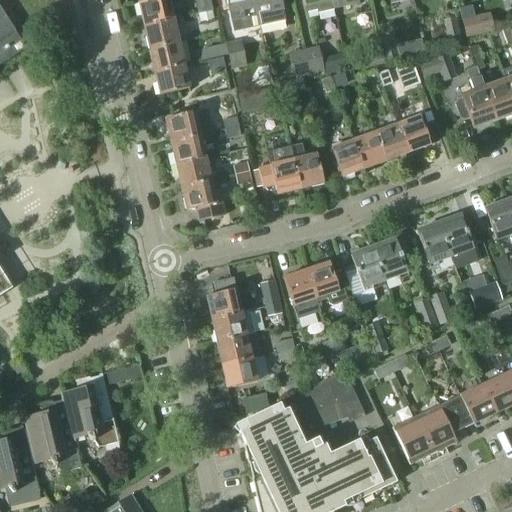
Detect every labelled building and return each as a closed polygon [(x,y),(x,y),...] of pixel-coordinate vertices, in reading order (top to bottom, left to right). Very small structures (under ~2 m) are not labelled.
[(143,26),(173,19),(180,17),(178,10),(174,7),(170,8),(168,0),(146,0),(147,1),(138,3),(143,26)] [(194,0),(197,13),(211,10),(208,0),(194,0)] [(226,0),(234,32),(260,26),(253,0),(226,0)] [(253,0),(260,26),(283,21),(278,0),(253,0)] [(333,9),(331,0),(304,0),(307,11),(317,9),(318,12),(333,9)] [(0,64),(17,54),(11,46),(20,40),(0,9),(0,64)] [(211,10),(197,13),(200,24),(213,21),(211,10)] [(447,46),(460,43),(455,18),(442,21),(447,46)] [(148,49),(178,42),(173,19),(143,26),(148,49)] [(378,40),(383,64),(384,65),(399,61),(393,37),(378,40)] [(383,64),(378,40),(378,39),(363,42),(368,67),(383,64)] [(231,70),(245,66),(240,41),(225,44),(231,70)] [(153,72),(183,65),(178,42),(148,49),(153,72)] [(208,59),(221,56),(219,47),(206,50),(208,59)] [(476,47),(470,50),(473,57),(477,69),(483,67),(478,55),(476,47)] [(305,50),(310,75),(323,72),(317,48),(305,50)] [(301,77),(310,75),(305,50),(290,54),(296,79),(301,78),(301,77)] [(341,55),(327,58),(330,73),(344,70),(341,55)] [(418,65),(423,78),(439,72),(443,82),(455,77),(447,55),(418,65)] [(221,56),(208,59),(210,69),(224,66),(221,56)] [(469,72),(477,69),(473,57),(465,60),(469,72)] [(183,65),(153,72),(159,95),(189,88),(188,87),(191,87),(189,76),(186,77),(183,65)] [(394,69),(401,90),(419,83),(413,67),(394,69)] [(511,67),(502,71),(505,80),(511,98),(511,67)] [(377,74),(382,87),(392,84),(387,70),(377,74)] [(354,76),(358,88),(366,85),(362,73),(354,76)] [(325,93),(335,89),(331,77),(320,80),(325,93)] [(495,120),(483,88),(480,77),(470,80),(474,91),(461,95),(462,98),(457,100),(455,103),(459,117),(463,118),(469,116),(473,128),(495,120)] [(301,78),(296,79),(276,84),(279,98),(304,92),(301,78)] [(490,82),(482,84),(483,88),(495,120),(511,114),(511,98),(505,80),(491,85),(490,82)] [(269,89),(238,96),(242,114),(273,107),(269,89)] [(169,142),(199,135),(193,112),(164,119),(169,142)] [(397,123),(408,154),(430,146),(419,115),(397,123)] [(224,129),(237,126),(235,117),(234,118),(225,120),(222,120),(224,129)] [(387,162),(408,154),(397,123),(376,131),(387,162)] [(237,126),(224,129),(226,139),(240,136),(237,126)] [(365,170),(387,162),(376,131),(354,139),(365,170)] [(175,164),(204,158),(201,147),(214,144),(212,133),(199,135),(169,142),(175,164)] [(341,178),(365,170),(354,139),(330,148),(341,178)] [(290,147),(300,189),(322,184),(315,154),(304,157),(301,144),(290,147)] [(259,169),(253,171),(257,187),(262,185),(263,188),(274,185),(276,194),(300,189),(290,147),(266,152),(269,165),(258,167),(259,169)] [(180,187),(209,180),(204,158),(175,164),(180,187)] [(234,175),(248,171),(246,163),(232,166),(234,175)] [(236,184),(250,181),(248,171),(234,175),(236,184)] [(209,180),(180,187),(185,211),(195,209),(198,221),(223,216),(220,201),(214,202),(209,180)] [(511,214),(507,199),(504,200),(505,202),(495,206),(494,204),(485,207),(485,209),(484,209),(495,240),(508,235),(511,245),(511,244),(511,214)] [(477,262),(460,215),(438,223),(456,269),(477,262)] [(438,265),(437,263),(450,258),(455,270),(456,269),(438,223),(415,231),(428,268),(438,265)] [(373,247),(386,282),(398,277),(399,279),(408,276),(394,239),(373,247)] [(371,287),(386,282),(373,247),(349,255),(363,293),(372,289),(371,287)] [(501,285),(511,280),(511,279),(504,258),(493,262),(501,285)] [(316,299),(317,302),(326,299),(328,304),(332,306),(344,302),(346,298),(342,289),(337,291),(327,262),(307,270),(316,299)] [(0,295),(11,288),(0,270),(0,295)] [(316,302),(317,302),(316,299),(307,270),(283,278),(298,320),(319,312),(316,302)] [(215,294),(205,297),(210,319),(240,313),(232,278),(212,283),(215,294)] [(265,307),(278,304),(273,281),(260,284),(265,307)] [(495,284),(470,294),(476,309),(501,300),(495,284)] [(429,297),(439,325),(452,320),(442,292),(429,297)] [(423,330),(439,325),(429,297),(413,303),(423,330)] [(278,304),(265,307),(267,317),(280,314),(278,304)] [(498,310),(502,320),(511,314),(508,306),(498,310)] [(490,325),(502,320),(498,310),(486,316),(490,325)] [(216,342),(245,336),(253,334),(248,311),(240,313),(210,319),(216,342)] [(468,336),(481,330),(476,321),(463,327),(468,336)] [(364,327),(375,355),(387,351),(377,322),(364,327)] [(434,341),(438,350),(450,345),(445,335),(434,341)] [(245,336),(216,342),(221,365),(250,358),(245,336)] [(331,339),(336,352),(344,349),(339,336),(331,339)] [(325,356),(336,352),(331,339),(321,343),(325,356)] [(275,353),(289,350),(287,340),(273,343),(275,353)] [(428,355),(438,350),(434,341),(423,346),(428,355)] [(343,367),(365,359),(361,348),(339,357),(343,367)] [(289,350),(275,353),(277,362),(291,359),(289,350)] [(388,363),(392,372),(409,364),(404,355),(388,363)] [(250,358),(221,365),(227,388),(256,382),(250,358)] [(21,363),(13,369),(14,370),(17,375),(18,377),(18,376),(22,383),(30,378),(21,363)] [(377,380),(392,372),(388,363),(373,370),(377,380)] [(108,385),(141,377),(139,366),(105,373),(108,385)] [(511,396),(511,371),(502,376),(511,396)] [(344,373),(325,382),(292,398),(308,431),(351,417),(354,421),(364,416),(344,373)] [(62,393),(74,440),(88,437),(97,448),(118,444),(103,384),(101,375),(98,375),(98,376),(89,379),(88,377),(76,381),(77,390),(62,393)] [(494,414),(511,405),(511,396),(502,376),(481,386),(494,414)] [(473,424),(494,414),(481,386),(460,396),(473,424)] [(81,468),(74,440),(62,393),(59,394),(61,401),(38,405),(40,414),(22,419),(24,430),(22,431),(22,427),(21,427),(30,462),(32,462),(33,465),(50,461),(60,473),(81,468)] [(451,434),(473,424),(460,396),(438,406),(451,434)] [(281,412),(278,404),(235,425),(235,426),(242,423),(245,430),(239,433),(245,447),(243,447),(247,465),(249,464),(248,463),(258,459),(265,473),(252,480),(252,479),(251,479),(258,511),(333,511),(344,507),(341,501),(356,494),(359,500),(374,493),(371,487),(378,483),(381,490),(396,482),(375,438),(367,442),(365,437),(329,454),(320,437),(304,445),(287,409),(281,412)] [(456,443),(451,434),(438,406),(414,417),(435,460),(438,458),(436,453),(456,443)] [(431,462),(435,460),(414,417),(391,428),(409,466),(429,456),(431,462)] [(0,490),(8,489),(14,496),(16,505),(39,500),(38,496),(30,462),(21,427),(18,427),(19,428),(9,431),(8,430),(0,431),(0,490)] [(139,511),(130,496),(104,511),(139,511)]
